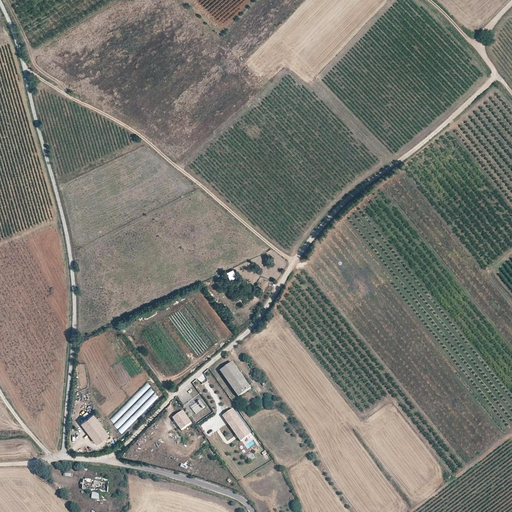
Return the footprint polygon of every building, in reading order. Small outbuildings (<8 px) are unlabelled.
[(175,307),(171,309),(177,318),(181,316),(175,307)] [(156,314),(146,321),(169,350),(174,346),(174,347),(179,343),(180,344),(184,341),(173,326),(178,322),(168,309),(158,317),(156,314)] [(214,345),(218,342),(211,331),(207,333),(214,345)] [(232,361),(220,370),(238,395),(250,387),(232,361)] [(251,433),(233,408),(222,415),(240,441),(251,433)] [(191,423),(183,411),(173,418),(181,430),(191,423)] [(93,415),(81,424),(96,445),(109,435),(93,415)] [(109,483),(83,480),(82,490),(108,493),(109,483)]
